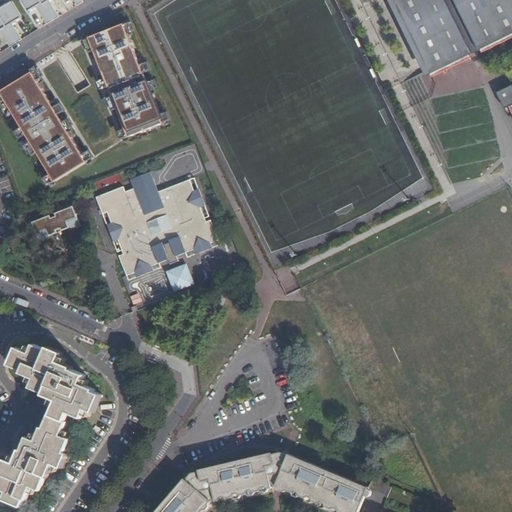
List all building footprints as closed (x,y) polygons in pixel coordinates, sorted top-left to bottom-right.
[(20,0),(28,11),(37,6),(47,23),(52,19),(40,0),(20,0)] [(40,0),(52,19),(58,16),(48,0),(40,0)] [(511,0),(394,0),(432,73),(472,54),(470,49),(480,44),(483,49),(511,34),(511,0)] [(12,1),(0,8),(0,15),(17,43),(23,39),(12,22),(21,16),(12,1)] [(0,15),(0,31),(1,31),(11,47),(17,43),(0,15)] [(125,25),(90,38),(129,137),(164,124),(125,25)] [(451,95),(479,85),(471,63),(430,78),(428,72),(403,81),(411,104),(439,95),(435,84),(446,80),(451,95)] [(32,73),(1,92),(56,181),(88,162),(32,73)] [(509,106),(511,112),(511,84),(496,92),(504,108),(509,106)] [(125,178),(127,184),(148,176),(145,170),(125,178)] [(148,265),(166,257),(164,252),(171,249),(173,254),(191,246),(193,251),(209,245),(207,240),(215,236),(207,217),(199,220),(197,217),(200,215),(196,204),(200,202),(194,186),(189,188),(184,177),(153,189),(148,176),(127,184),(129,187),(121,191),(119,186),(91,197),(99,216),(103,214),(108,226),(104,227),(109,240),(114,238),(118,249),(122,248),(123,252),(116,255),(124,275),(133,272),(134,276),(150,269),(148,265)] [(32,236),(42,231),(45,238),(54,234),(53,231),(57,229),(58,232),(63,230),(65,233),(78,227),(68,207),(27,224),(32,236)] [(164,252),(166,257),(173,254),(171,249),(164,252)] [(193,281),(184,260),(164,269),(172,290),(193,281)] [(135,305),(143,303),(140,294),(133,296),(135,305)] [(37,442),(56,467),(67,471),(73,457),(69,456),(75,442),(66,439),(72,425),(70,424),(74,414),(87,420),(91,411),(98,415),(105,397),(98,394),(99,392),(85,386),(88,378),(75,371),(76,369),(63,363),(66,355),(54,350),(52,352),(38,346),(34,355),(20,349),(13,366),(27,372),(26,375),(40,381),(36,389),(49,395),(48,397),(63,403),(57,419),(55,418),(49,431),(48,430),(42,444),(37,442)] [(97,434),(107,440),(115,428),(104,422),(97,434)] [(56,467),(37,442),(31,439),(24,453),(22,452),(16,465),(8,461),(1,475),(6,477),(0,488),(0,490),(8,495),(4,501),(21,509),(24,502),(26,503),(34,489),(40,492),(47,479),(48,479),(56,467)] [(287,457),(290,450),(284,447),(279,452),(281,457),(287,457)] [(243,494),(245,491),(250,490),(253,491),(257,490),(258,488),(276,483),(275,481),(279,480),(309,491),(310,494),(315,496),(317,495),(324,497),(325,499),(329,501),(331,500),(360,511),(373,480),(292,448),(291,450),(290,450),(287,457),(281,457),(279,452),(268,454),(266,450),(210,465),(211,470),(199,473),(200,478),(197,482),(190,476),(190,477),(188,476),(159,511),(203,511),(215,497),(220,496),(220,498),(236,494),(239,495),(243,494)] [(194,470),(190,476),(197,482),(200,478),(199,473),(194,470)]
